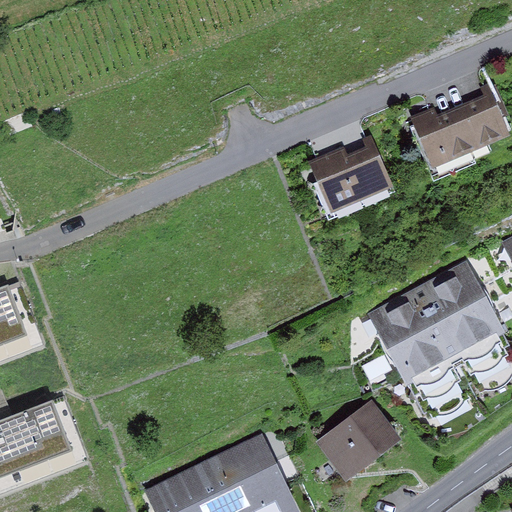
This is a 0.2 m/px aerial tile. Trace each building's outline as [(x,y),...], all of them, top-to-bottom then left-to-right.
[(434,116),(414,125),(435,171),(506,140),(487,97),(436,120),(434,116)] [(343,152),(312,165),(332,213),(385,191),(366,145),(344,154),(343,152)] [(511,359),(464,271),(373,319),(425,416),(511,369),(511,359)] [(0,353),(27,343),(7,286),(0,289),(0,353)] [(57,403),(0,427),(0,488),(81,459),(57,403)] [(371,406),(323,440),(347,472),(394,438),(371,406)] [(292,511),(258,443),(152,495),(160,511),(292,511)]
